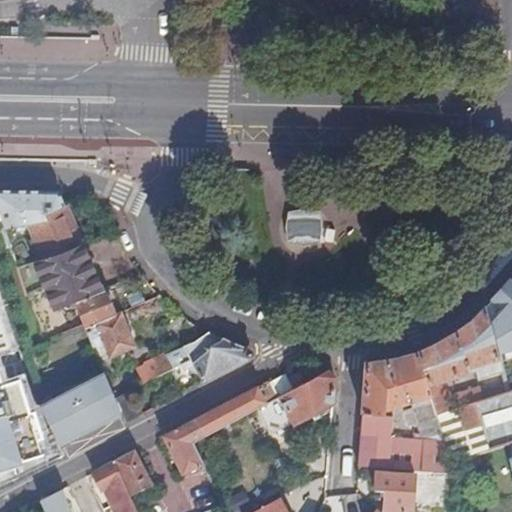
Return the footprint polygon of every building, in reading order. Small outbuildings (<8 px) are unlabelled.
[(85,38),(85,53),(107,52),(106,37),(85,38)] [(293,147),(272,146),(271,155),(293,156),(293,147)] [(316,148),(294,147),(294,156),(316,157),(316,148)] [(58,193),(0,192),(0,210),(2,218),(19,270),(26,268),(29,266),(18,229),(30,227),(44,262),(82,248),(65,208),(58,193)] [(303,249),(310,248),(315,245),(320,241),(322,235),(323,229),(322,223),(319,217),(315,213),(309,210),(302,209),(295,211),(289,215),(285,220),(283,227),(284,234),(287,240),(291,245),(297,248),(303,249)] [(38,439),(0,321),(0,218),(2,218),(0,210),(0,477),(22,467),(21,463),(43,455),(38,439)] [(102,292),(82,248),(44,262),(35,265),(56,313),(76,305),(75,304),(102,292)] [(36,300),(26,268),(19,270),(27,297),(29,303),(36,300)] [(511,282),(486,310),(492,332),(503,329),(509,351),(511,350),(511,282)] [(114,315),(110,306),(115,303),(116,300),(114,294),(108,292),(105,294),(104,292),(102,293),(102,292),(75,304),(76,305),(84,325),(85,326),(114,315)] [(503,372),(492,332),(486,310),(469,327),(453,339),(436,349),(429,352),(418,356),(437,417),(453,413),(445,382),(476,372),(478,379),(503,372)] [(135,348),(120,313),(114,315),(85,326),(94,349),(101,350),(104,355),(108,354),(110,359),(135,348)] [(503,329),(492,332),(503,372),(509,395),(511,394),(511,361),(509,351),(503,329)] [(248,361),(247,353),(235,349),(223,344),(207,335),(191,345),(177,351),(166,356),(173,370),(191,361),(203,384),(248,361)] [(173,370),(166,356),(136,370),(145,386),(173,370)] [(366,368),(359,470),(416,474),(455,476),(452,465),(437,417),(418,356),(400,361),(376,367),(366,368)] [(279,399),(293,425),(294,427),(333,407),(335,380),(328,373),(279,399)] [(123,414),(117,401),(106,375),(40,409),(53,434),(59,447),(82,435),(123,414)] [(275,401),(266,385),(257,390),(266,406),(275,401)] [(457,396),(461,410),(495,400),(491,386),(457,396)] [(257,390),(184,428),(192,444),(259,410),(266,406),(257,390)] [(143,415),(132,393),(117,401),(123,414),(127,423),(143,415)] [(511,446),(511,394),(509,395),(495,400),(461,410),(453,413),(437,417),(452,465),(507,448),(511,446)] [(266,406),(259,410),(271,436),(293,425),(279,399),(275,401),(266,406)] [(184,428),(163,439),(183,477),(202,466),(192,444),(184,428)] [(59,447),(53,434),(38,439),(43,455),(59,447)] [(152,487),(135,453),(113,464),(132,505),(144,499),(140,493),(152,487)] [(113,511),(135,511),(132,505),(113,464),(94,474),(102,492),(104,492),(113,511)] [(436,481),(458,483),(455,476),(416,474),(416,478),(377,475),(376,493),(386,493),(386,511),(408,511),(409,500),(413,500),(414,483),(436,485),(436,481)] [(40,501),(45,511),(69,511),(69,509),(61,491),(40,501)] [(324,511),(341,511),(341,497),(324,498),(324,511)] [(285,511),(280,503),(263,511),(285,511)]
